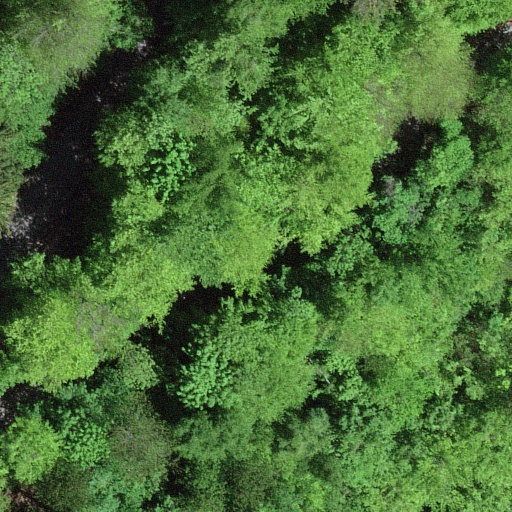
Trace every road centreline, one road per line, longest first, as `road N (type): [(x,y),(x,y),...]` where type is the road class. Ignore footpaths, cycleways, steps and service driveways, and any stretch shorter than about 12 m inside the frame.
road 1 (track): [(511,41),(482,56),(343,176),(0,416)]
road 2 (track): [(0,261),(58,182),(165,0)]
